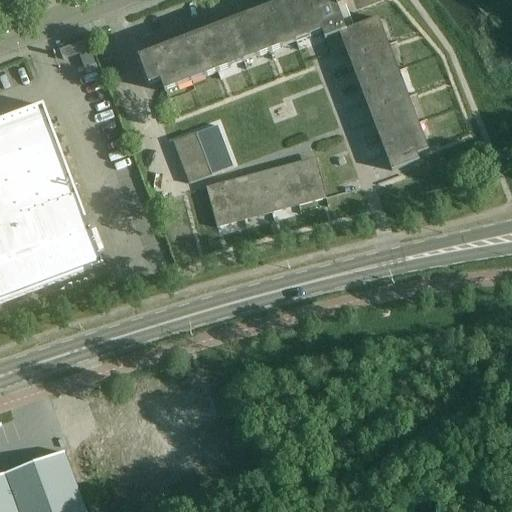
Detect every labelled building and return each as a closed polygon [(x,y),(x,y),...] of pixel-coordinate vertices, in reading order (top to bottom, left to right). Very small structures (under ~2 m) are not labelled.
[(309,0),(300,4),(313,37),(321,34),(324,42),(326,41),(324,35),(344,28),(337,10),(346,7),(343,0),(309,0)] [(300,4),(271,15),(283,48),(313,37),(300,4)] [(271,15),(241,26),(254,59),(283,48),(271,15)] [(345,33),(355,60),(388,47),(378,20),(345,33)] [(241,26),(212,37),(225,70),(254,59),(241,26)] [(212,37),(183,48),(195,81),(225,70),(212,37)] [(355,60),(365,86),(398,73),(388,47),(355,60)] [(164,93),(195,81),(183,48),(152,60),(150,54),(137,59),(148,87),(160,82),(164,93)] [(89,52),(79,56),(86,76),(97,72),(89,52)] [(365,86),(375,112),(408,99),(398,73),(365,86)] [(375,112),(385,138),(418,125),(408,99),(375,112)] [(43,107),(0,123),(0,305),(103,267),(43,107)] [(417,156),(429,152),(418,125),(385,138),(394,163),(389,165),(392,173),(419,162),(417,156)] [(173,144),(177,155),(199,146),(194,135),(173,144)] [(177,155),(181,165),(202,157),(199,146),(177,155)] [(181,165),(185,175),(206,167),(202,157),(181,165)] [(316,166),(289,173),(298,208),(326,200),(316,166)] [(210,178),(206,167),(185,175),(189,186),(210,178)] [(289,173),(262,181),(271,215),(298,208),(289,173)] [(262,181),(235,188),(245,222),(271,215),(262,181)] [(217,230),(245,222),(235,188),(207,196),(217,230)] [(159,455),(203,441),(188,390),(118,412),(126,436),(151,429),(159,455)] [(84,511),(64,456),(0,479),(0,511),(84,511)]
